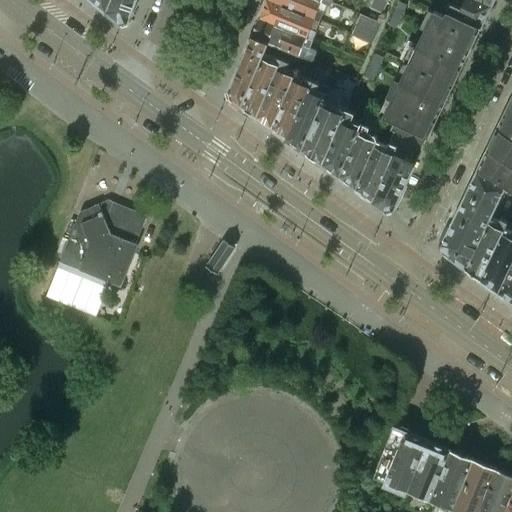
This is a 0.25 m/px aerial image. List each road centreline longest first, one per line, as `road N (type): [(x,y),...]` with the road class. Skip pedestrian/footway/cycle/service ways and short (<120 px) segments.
road 1 (residential): [(391,276),(511,34)]
road 2 (tertiary): [(391,276),(182,128)]
road 3 (tertiary): [(511,365),(391,276)]
road 4 (residential): [(182,128),(232,0)]
road 5 (tertiary): [(119,84),(12,0)]
